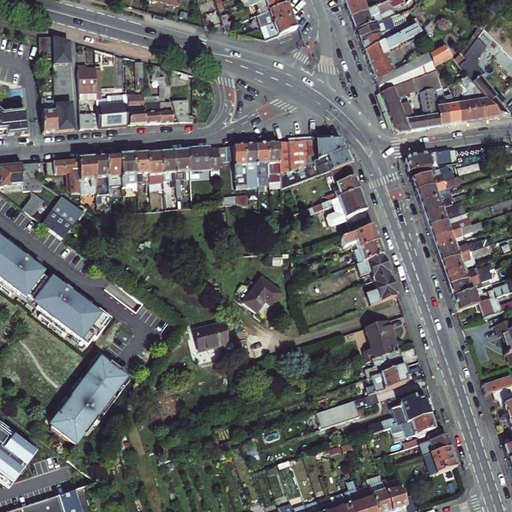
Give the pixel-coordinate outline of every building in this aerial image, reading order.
[(220,18),(216,6),(214,0),(197,6),(204,29),(209,30),(213,31),(223,28),(220,18)] [(239,0),(243,9),(256,4),(266,0),(239,0)] [(266,0),(256,4),(260,15),(261,15),(286,5),(284,0),(266,0)] [(361,0),(354,0),(344,4),(346,10),(363,4),(363,3),(361,0)] [(354,32),(381,21),(378,15),(391,9),(401,5),(403,3),(400,0),(391,0),(380,6),(375,9),(367,13),(349,19),(352,25),(354,32)] [(367,13),(363,4),(346,10),(348,15),(349,19),(367,13)] [(263,21),(265,27),(291,17),(289,11),(286,5),(261,15),(263,21)] [(378,15),(381,21),(390,18),(394,17),(391,9),(378,15)] [(394,17),(390,18),(394,28),(405,24),(401,14),(394,17)] [(260,15),(251,19),(253,24),(263,21),(261,15),(260,15)] [(224,33),(231,35),(226,16),(220,18),(223,28),(224,33)] [(260,29),(265,42),(296,30),(293,24),(291,17),(265,27),(260,29)] [(357,38),(359,44),(394,28),(390,18),(381,21),(354,32),(357,38)] [(394,28),(359,44),(361,49),(363,53),(411,28),(408,23),(405,24),(394,28)] [(373,82),(392,72),(390,66),(395,63),(391,52),(389,53),(388,51),(398,46),(410,40),(420,35),(418,33),(414,27),(411,28),(363,53),(368,68),(373,82)] [(470,57),(476,65),(475,58),(483,46),(475,38),(462,56),(461,57),(465,61),(470,57)] [(39,60),(52,59),(52,39),(38,39),(39,60)] [(67,44),(65,43),(52,39),(52,59),(53,66),(66,66),(69,62),(68,46),(67,44)] [(410,40),(398,46),(400,49),(412,43),(410,40)] [(427,55),(434,69),(452,60),(441,47),(432,52),(429,53),(427,54),(427,55)] [(392,131),(398,135),(439,128),(436,108),(436,100),(436,96),(436,92),(442,90),(435,72),(434,69),(427,55),(412,62),(392,72),(373,82),(388,121),(392,131)] [(453,61),(458,67),(465,61),(461,57),(462,56),(460,55),(453,61)] [(472,84),(479,78),(483,74),(476,65),(470,57),(465,61),(458,67),(466,76),(469,80),(472,84)] [(142,64),(133,64),(135,91),(143,91),(142,64)] [(78,95),(95,94),(95,80),(94,75),(94,70),(86,71),(85,66),(77,67),(77,74),(78,95)] [(160,69),(153,67),(150,81),(157,83),(157,82),(160,69)] [(463,103),(463,104),(466,124),(474,122),(483,121),(481,111),(478,111),(476,104),(478,103),(469,90),(467,92),(463,88),(466,85),(465,84),(469,80),(466,76),(458,82),(455,85),(462,97),(463,103)] [(472,84),(501,119),(508,118),(508,117),(508,116),(499,105),(503,101),(497,94),(495,97),(479,78),(472,84)] [(481,111),(483,121),(492,120),(501,119),(472,84),(469,80),(465,84),(466,85),(463,88),(467,92),(469,90),(478,103),(476,104),(478,111),(481,111)] [(165,125),(172,124),(171,112),(170,112),(170,103),(164,104),(164,88),(157,88),(158,97),(159,125),(165,125)] [(448,88),(442,90),(443,94),(444,96),(450,94),(448,88)] [(143,98),(143,96),(136,96),(136,94),(131,95),(131,96),(128,96),(129,127),(137,127),(145,126),(143,98)] [(143,98),(145,126),(152,126),(159,125),(158,97),(143,98)] [(96,114),(97,130),(112,128),(127,127),(126,98),(116,99),(116,104),(96,106),(96,114)] [(54,99),(41,100),(42,122),(42,134),(49,133),(56,133),(54,106),(54,99)] [(436,100),(436,108),(439,128),(444,127),(449,126),(445,106),(444,99),(436,100)] [(455,106),(459,125),(466,124),(463,104),(455,106)] [(64,132),(73,132),(72,105),(54,106),(56,133),(64,132)] [(454,106),(445,107),(449,126),(454,126),(459,125),(455,106),(454,106)] [(26,123),(25,113),(2,115),(0,113),(0,138),(27,135),(26,123)] [(96,114),(79,115),(79,131),(97,130),(96,114)] [(340,143),(337,141),(287,144),(289,170),(307,164),(343,152),(340,143)] [(287,144),(277,145),(279,174),(289,170),(287,144)] [(279,174),(277,145),(266,146),(269,183),(280,182),(279,174)] [(266,146),(255,147),(258,188),(258,193),(264,192),(264,188),(269,187),(269,183),(266,146)] [(243,147),(217,150),(218,164),(233,162),(235,191),(246,190),(246,189),(245,168),(243,147)] [(245,168),(246,189),(258,188),(255,147),(243,147),(245,168)] [(484,149),(458,150),(458,160),(484,159),(484,149)] [(218,164),(217,150),(187,152),(189,173),(218,171),(218,164)] [(449,152),(406,158),(404,163),(406,168),(407,173),(433,168),(437,168),(437,165),(451,162),(455,160),(454,150),(449,152)] [(187,152),(173,153),(176,192),(178,211),(182,211),(181,197),(180,197),(178,182),(189,181),(189,173),(187,152)] [(349,166),(343,152),(307,164),(289,170),(279,174),(280,182),(281,188),(281,190),(319,176),(327,173),(349,166)] [(170,193),(176,192),(173,153),(160,154),(163,186),(169,186),(170,193)] [(163,186),(160,154),(146,155),(149,184),(150,196),(164,194),(163,186)] [(149,184),(146,155),(132,156),(135,185),(149,184)] [(136,196),(135,185),(132,156),(119,158),(122,187),(122,193),(133,192),(134,196),(136,196)] [(105,159),(108,188),(115,188),(122,187),(119,158),(105,159)] [(108,188),(105,159),(93,160),(96,194),(97,204),(102,204),(101,197),(109,197),(108,192),(108,188)] [(80,196),(96,194),(93,160),(77,161),(80,196)] [(80,196),(77,161),(45,164),(46,178),(64,176),(65,193),(66,193),(70,196),(80,196)] [(43,178),(42,164),(35,165),(36,178),(43,178)] [(22,180),(30,179),(29,165),(21,166),(22,180)] [(41,183),(35,179),(36,178),(35,165),(29,165),(30,179),(31,191),(41,190),(41,183)] [(22,180),(21,166),(0,167),(0,187),(23,186),(22,180)] [(326,203),(358,191),(349,166),(327,173),(328,177),(334,193),(324,197),(326,203)] [(433,168),(407,173),(411,183),(414,193),(452,180),(448,167),(434,172),(433,168)] [(23,192),(31,191),(30,179),(22,180),(23,186),(23,191),(23,192)] [(452,180),(414,193),(416,198),(418,204),(449,194),(448,190),(459,186),(456,179),(452,180)] [(351,236),(372,229),(358,191),(326,203),(322,205),(309,209),(311,215),(332,207),(334,213),(326,216),(325,220),(327,228),(331,229),(346,223),(351,236)] [(449,194),(418,204),(420,210),(422,216),(462,202),(465,201),(463,196),(451,200),(449,194)] [(67,234),(83,213),(61,197),(53,208),(41,225),(63,240),(67,234)] [(236,206),(236,207),(248,210),(247,198),(235,199),(236,206)] [(236,206),(235,199),(221,200),(222,207),(236,206)] [(30,200),(23,210),(32,217),(39,207),(30,200)] [(466,214),(462,202),(422,216),(424,222),(426,228),(445,222),(466,215),(466,214)] [(446,227),(467,220),(466,215),(445,222),(446,227)] [(445,222),(426,228),(428,234),(431,240),(470,227),(469,224),(467,220),(446,227),(445,222)] [(470,227),(431,240),(433,246),(435,252),(454,245),(458,244),(456,239),(461,238),(463,235),(481,229),(479,224),(473,226),(470,227)] [(356,251),(377,243),(372,229),(351,236),(340,240),(342,245),(352,241),(356,251)] [(69,245),(73,239),(67,234),(63,240),(69,245)] [(0,242),(1,241),(0,240),(0,292),(11,300),(13,297),(40,318),(38,321),(62,339),(65,336),(71,341),(69,344),(82,353),(84,350),(86,351),(92,343),(94,344),(111,322),(98,313),(95,316),(87,310),(90,307),(79,299),(77,302),(53,284),(53,286),(41,277),(42,276),(19,258),(21,255),(10,247),(8,250),(0,244),(0,242)] [(454,245),(435,252),(437,258),(439,264),(482,249),(488,247),(485,240),(455,250),(454,245)] [(356,251),(350,253),(355,266),(382,256),(377,243),(356,251)] [(488,247),(482,249),(484,255),(490,253),(488,247)] [(482,249),(439,264),(441,270),(443,276),(462,269),(460,264),(470,261),(468,258),(471,257),(472,259),(484,255),(482,249)] [(372,282),(389,276),(382,256),(355,266),(358,277),(369,273),(372,282)] [(470,261),(460,264),(462,269),(465,268),(474,265),(472,259),(471,257),(468,258),(470,261)] [(462,269),(443,276),(445,282),(447,288),(479,277),(486,274),(484,268),(476,270),(477,274),(474,275),(473,271),(467,273),(465,268),(462,269)] [(376,293),(365,297),(369,307),(396,297),(389,276),(372,282),(376,293)] [(479,277),(447,288),(449,293),(451,299),(473,291),(472,287),(482,283),(479,277)] [(256,315),(264,303),(272,308),(281,295),(261,281),(243,306),(256,315)] [(473,291),(451,299),(453,306),(456,313),(474,307),(493,301),(508,295),(504,286),(492,291),(490,286),(473,291)] [(493,301),(474,307),(475,310),(476,313),(478,314),(479,313),(481,321),(511,309),(511,301),(495,307),(493,301)] [(509,335),(511,344),(511,320),(501,325),(503,331),(505,336),(509,335)] [(371,350),(363,353),(366,363),(371,361),(397,353),(387,322),(364,330),(371,350)] [(193,333),(198,353),(227,346),(222,326),(193,333)] [(365,371),(368,380),(402,369),(397,353),(371,361),(373,369),(365,371)] [(120,374),(98,357),(87,372),(90,375),(83,384),(80,382),(70,395),(73,397),(67,404),(64,402),(58,410),(61,412),(49,429),(52,431),(50,433),(75,452),(84,440),(85,441),(90,433),(93,435),(99,427),(96,425),(97,423),(96,423),(101,417),(103,419),(115,404),(112,402),(117,395),(120,397),(129,386),(126,384),(126,382),(118,376),(120,374)] [(404,381),(405,380),(402,369),(368,380),(366,380),(369,390),(366,391),(368,397),(405,385),(404,381)] [(511,385),(509,378),(482,387),(484,391),(485,396),(492,394),(511,386),(511,385)] [(511,386),(492,394),(494,401),(498,403),(499,407),(502,406),(506,418),(509,430),(511,428),(511,386)] [(377,404),(375,396),(315,415),(319,426),(318,427),(318,429),(320,429),(320,430),(358,418),(356,411),(377,404)] [(370,435),(389,429),(429,416),(423,400),(413,403),(412,399),(398,404),(399,406),(389,409),(392,419),(368,427),(370,435)] [(425,433),(433,430),(429,416),(389,429),(394,443),(414,436),(419,439),(403,444),(405,450),(418,446),(426,443),(424,437),(425,433)] [(0,480),(7,486),(31,454),(24,448),(0,430),(0,480)] [(449,449),(445,437),(426,443),(418,446),(422,458),(449,449)] [(170,455),(175,454),(171,444),(167,446),(170,455)] [(353,444),(340,448),(342,453),(355,449),(353,444)] [(511,444),(502,448),(507,461),(511,459),(511,444)] [(26,446),(24,448),(31,454),(7,486),(0,480),(0,483),(8,490),(36,453),(26,446)] [(172,461),(170,455),(167,446),(159,448),(164,463),(172,461)] [(258,460),(253,446),(245,449),(249,463),(258,460)] [(422,458),(429,477),(456,468),(449,449),(422,458)] [(287,462),(277,465),(279,472),(290,468),(287,462)] [(381,483),(379,478),(366,483),(367,487),(381,483)] [(384,482),(381,483),(390,511),(393,511),(398,511),(405,508),(396,481),(385,484),(384,482)] [(343,500),(347,511),(361,511),(356,496),(355,491),(352,482),(346,484),(349,492),(350,497),(343,500)] [(390,511),(381,483),(367,487),(369,492),(375,511),(390,511)] [(367,487),(355,491),(356,496),(369,492),(367,487)] [(89,511),(82,490),(46,502),(48,508),(35,511),(89,511)] [(375,511),(369,492),(356,496),(361,511),(375,511)] [(342,495),(329,499),(333,511),(347,511),(343,500),(342,495)] [(329,498),(316,502),(317,503),(319,511),(333,511),(329,499),(329,498)] [(20,511),(35,511),(48,508),(46,502),(20,510),(20,511)] [(319,511),(317,503),(304,507),(305,511),(319,511)]
